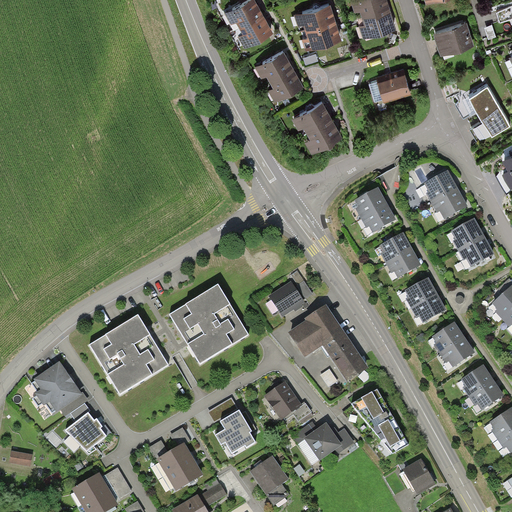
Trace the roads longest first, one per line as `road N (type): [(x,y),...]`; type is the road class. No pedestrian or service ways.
road 1 (secondary): [(285,199),(350,289),(479,511)]
road 2 (residential): [(285,199),(108,292),(54,331)]
road 3 (residential): [(131,445),(280,357),(333,421)]
road 4 (secondary): [(186,0),(244,132),(285,199)]
road 5 (residential): [(285,199),(440,129)]
road 6 (residential): [(54,331),(131,445)]
road 7 (residential): [(405,0),(440,129)]
road 8 (residential): [(440,129),(511,240)]
